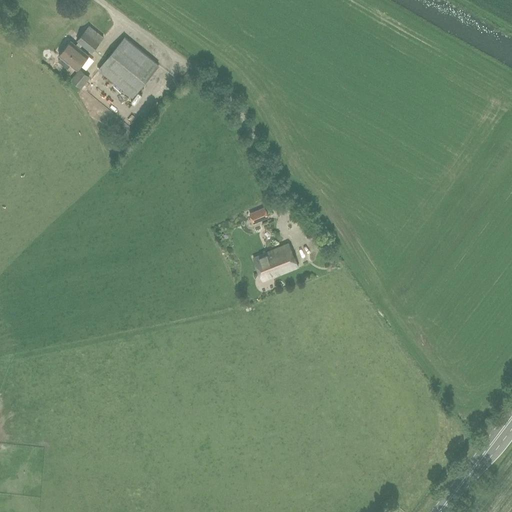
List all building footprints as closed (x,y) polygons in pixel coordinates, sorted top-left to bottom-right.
[(77,40),(78,41),(82,44),(91,52),(103,38),(89,26),(77,40)] [(98,69),(131,97),(158,65),(125,38),(98,69)] [(79,48),(82,44),(78,41),(76,44),(71,40),(58,54),(62,58),(59,61),(66,68),(69,64),(75,70),(88,56),(79,48)] [(91,77),(80,68),(71,80),(82,88),(91,77)] [(250,213),(254,223),(269,217),(265,207),(250,213)] [(263,281),(298,267),(289,243),(253,257),(263,281)]
